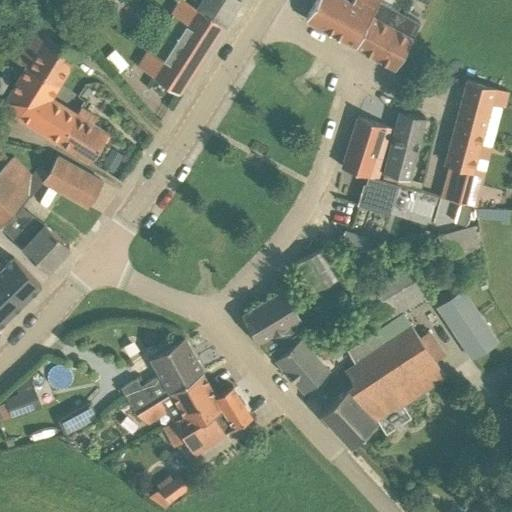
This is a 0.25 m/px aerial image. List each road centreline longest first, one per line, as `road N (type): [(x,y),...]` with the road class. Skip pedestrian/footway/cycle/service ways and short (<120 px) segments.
road 1 (residential): [(261,13),(341,58),(351,82),(293,225),(204,313)]
road 2 (residential): [(96,262),(261,13)]
road 3 (residential): [(387,511),(204,313)]
road 4 (residential): [(0,369),(96,262)]
road 5 (unknown): [(341,58),(410,98),(453,112)]
